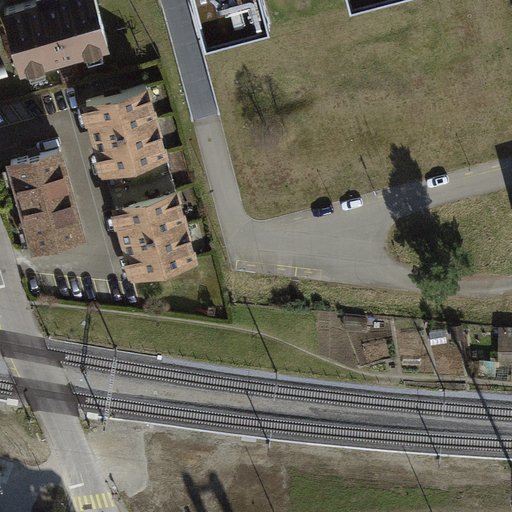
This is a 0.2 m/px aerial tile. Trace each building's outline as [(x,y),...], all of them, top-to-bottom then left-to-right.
[(33,0),(6,8),(22,64),(108,40),(96,0),(33,0)] [(350,0),(351,2),(359,0),(195,0),(206,40),(271,23),(264,0),(350,0)] [(147,83),(87,100),(106,167),(166,151),(147,83)] [(72,189),(60,147),(12,160),(23,202),(72,189)] [(166,151),(106,167),(117,206),(176,189),(166,151)] [(84,231),(72,189),(23,202),(35,244),(84,231)] [(176,189),(117,206),(135,273),(194,257),(176,189)] [(343,332),(367,333),(368,319),(344,318),(343,332)] [(511,331),(497,331),(496,365),(511,364),(511,331)]
